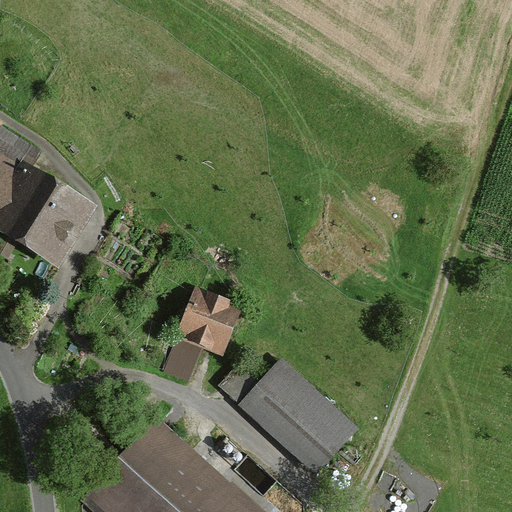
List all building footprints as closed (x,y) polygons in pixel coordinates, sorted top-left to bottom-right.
[(107,186),(0,130),(0,222),(69,259),(107,186)] [(244,308),(195,288),(176,333),(225,353),(244,308)] [(267,383),(245,365),(223,391),(324,476),(364,430),(284,363),(267,383)] [(264,511),(156,417),(81,502),(92,511),(264,511)] [(260,501),(274,511),(306,511),(310,507),(277,480),(260,501)]
